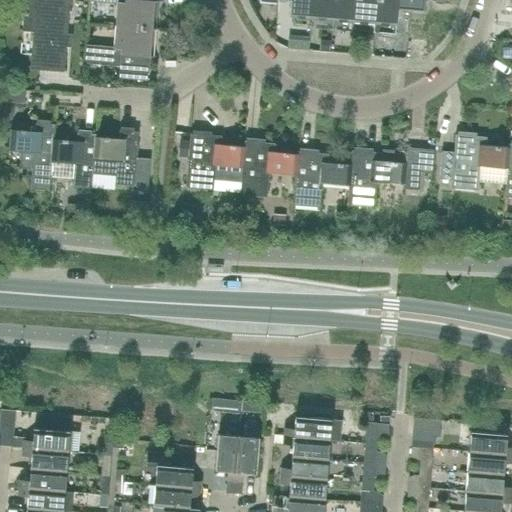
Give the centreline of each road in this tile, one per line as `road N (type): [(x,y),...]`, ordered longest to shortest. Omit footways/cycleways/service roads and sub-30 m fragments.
road 1 (tertiary): [(313,312),(0,293)]
road 2 (residential): [(475,45),(450,75),(411,99),(343,109),(280,80),(244,43)]
road 3 (tertiary): [(313,312),(511,352)]
road 4 (tertiary): [(511,323),(426,307),(313,312)]
road 5 (residential): [(90,94),(158,98),(244,43)]
